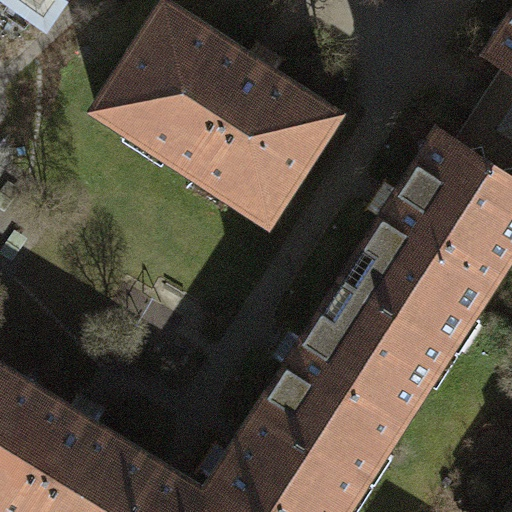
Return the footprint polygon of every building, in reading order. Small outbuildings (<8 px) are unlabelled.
[(19,0),(45,17),(56,0),(19,0)] [(328,112),(156,1),(88,107),(122,129),(136,126),(165,144),(159,153),(187,171),(192,162),(219,180),(222,194),(260,218),(328,112)] [(511,1),(498,24),(483,28),(486,42),(479,52),(496,63),(511,73),(511,1)] [(511,73),(496,63),(447,138),(511,179),(511,73)] [(334,279),(431,342),(448,316),(461,313),(511,233),(511,219),(511,217),(511,215),(511,179),(447,138),(431,128),(334,279)] [(431,342),(334,279),(250,409),(347,472),(359,453),(373,450),(418,379),(416,365),(431,342)] [(121,511),(152,463),(0,369),(0,511),(121,511)] [(347,472),(250,409),(198,490),(163,469),(152,463),(121,511),(332,511),(339,503),(336,489),(347,472)]
